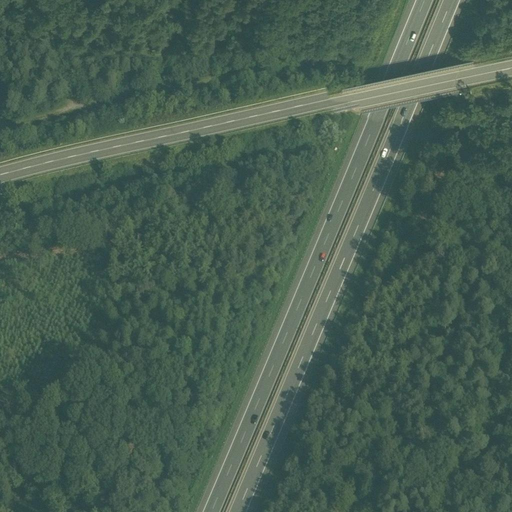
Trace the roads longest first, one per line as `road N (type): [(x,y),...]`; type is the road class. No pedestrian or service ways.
road 1 (motorway): [(240,511),(459,0)]
road 2 (motorway): [(420,0),(204,511)]
road 3 (secondary): [(0,178),(511,63)]
